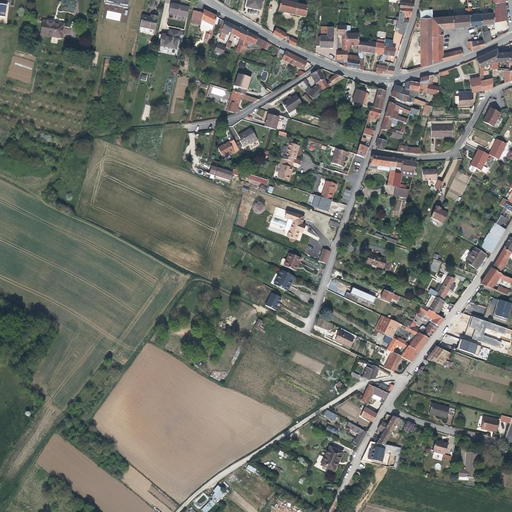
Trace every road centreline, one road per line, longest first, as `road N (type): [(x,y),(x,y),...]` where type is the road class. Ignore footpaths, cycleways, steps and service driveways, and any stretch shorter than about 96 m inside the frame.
road 1 (track): [(400,377),(206,280),(191,281),(92,413),(60,419),(0,511)]
road 2 (track): [(178,511),(356,386)]
road 3 (residential): [(305,331),(370,151)]
road 4 (residential): [(511,226),(407,377)]
road 5 (residential): [(370,151),(448,153),(497,88),(511,83)]
road 6 (residential): [(189,125),(244,112),(323,63)]
road 7 (secondary): [(208,0),(323,63)]
road 8 (residential): [(385,408),(511,444)]
road 9 (secondary): [(393,79),(511,35)]
